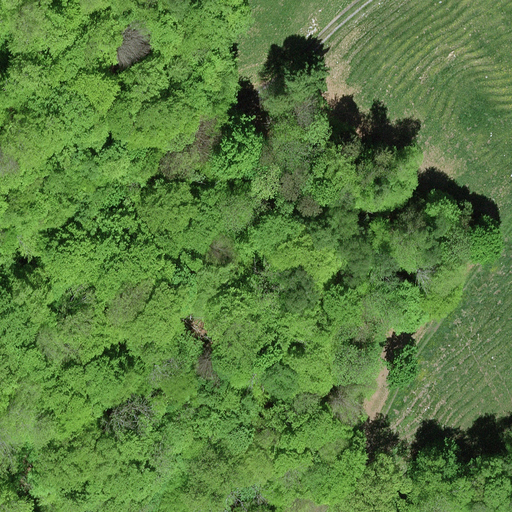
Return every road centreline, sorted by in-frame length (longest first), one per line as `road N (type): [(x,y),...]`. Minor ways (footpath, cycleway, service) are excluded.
road 1 (track): [(0,296),(106,196),(184,137),(274,88),(368,0)]
road 2 (track): [(326,511),(511,224)]
